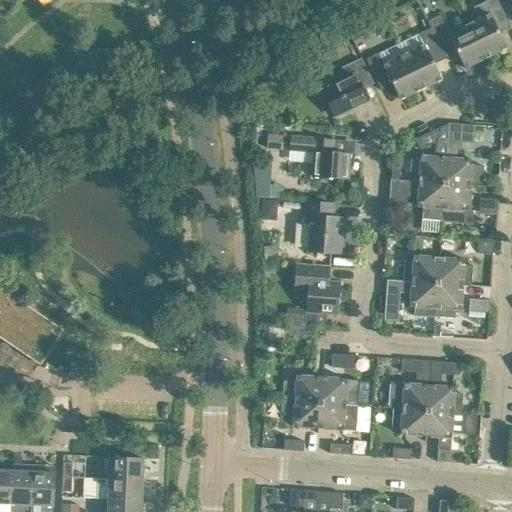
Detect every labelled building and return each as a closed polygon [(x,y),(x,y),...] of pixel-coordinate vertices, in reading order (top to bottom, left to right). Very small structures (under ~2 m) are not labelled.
[(510,26),(508,22),(497,0),(488,0),(483,3),(473,8),(479,19),(469,24),(485,58),(506,48),(499,32),(510,26)] [(440,15),(427,21),(431,28),(441,48),(452,42),(455,48),(465,68),(485,58),(469,24),(449,34),(440,15)] [(377,22),(373,32),(386,38),(390,28),(377,22)] [(418,34),(399,43),(404,54),(421,89),(442,79),(432,59),(429,54),(441,48),(431,28),(418,34)] [(379,53),(366,59),(376,79),(388,74),(390,79),(400,100),(421,89),(404,54),(384,64),(379,53)] [(362,89),(373,83),(361,58),(329,73),(335,85),(322,91),(334,116),(368,99),(362,89)] [(302,65),(287,71),(290,81),(306,75),(302,65)] [(463,124),(462,139),(474,140),(476,125),(463,124)] [(416,138),(414,139),(420,150),(435,142),(430,131),(416,138)] [(266,148),(282,150),(283,134),(267,133),(266,148)] [(290,136),(289,151),(302,152),(300,175),(328,177),(348,179),(350,153),(333,152),(334,140),(314,138),(302,137),(290,136)] [(445,183),(446,158),(421,156),(421,160),(411,159),(409,180),(419,181),(445,183)] [(470,185),(470,186),(482,186),(484,165),(472,165),(472,160),(446,158),(445,183),(470,185)] [(399,166),(392,166),(391,179),(399,179),(399,166)] [(442,216),(445,183),(419,181),(417,207),(423,207),(422,219),(441,221),(441,216),(442,216)] [(468,211),(470,186),(470,185),(445,183),(442,216),(441,216),(441,221),(441,222),(461,223),(463,210),(468,211)] [(409,206),(410,194),(390,192),(389,205),(409,206)] [(271,220),(273,200),(263,199),(261,219),(271,220)] [(496,213),(497,200),(481,199),(480,212),(496,213)] [(305,222),(310,223),(308,251),(343,254),(345,218),(333,217),(334,203),(307,201),(305,222)] [(415,235),(414,248),(422,249),(423,236),(415,235)] [(493,255),(494,241),(478,240),(477,253),(493,255)] [(264,261),(278,259),(276,245),(263,246),(264,261)] [(437,283),(439,257),(414,255),(413,261),(404,260),(403,281),(412,281),(437,283)] [(472,265),(464,264),(465,259),(439,257),(437,283),(463,285),(471,285),(472,265)] [(308,289),(306,312),(338,315),(341,282),(329,281),(330,266),(296,263),(294,289),(308,289)] [(434,317),(437,283),(412,281),(410,307),(414,307),(414,315),(434,317)] [(461,310),(463,285),(437,283),(434,317),(455,318),(455,310),(461,310)] [(0,325),(17,300),(0,289),(0,325)] [(400,297),(386,296),(384,320),(398,321),(400,297)] [(470,298),(468,312),(489,313),(489,303),(490,300),(470,298)] [(27,307),(7,336),(42,359),(62,330),(27,307)] [(286,325),(301,326),(302,315),(287,313),(286,325)] [(301,327),(301,326),(286,325),(285,326),(288,326),(287,338),(311,340),(312,328),(301,327)] [(332,354),(331,367),(353,368),(354,355),(332,354)] [(402,359),(401,371),(417,373),(418,360),(402,359)] [(445,362),(444,374),(460,375),(461,363),(445,362)] [(284,374),(282,399),(320,402),(322,377),(284,374)] [(322,377),(320,402),(358,405),(360,380),(322,377)] [(429,385),(404,383),(391,382),(389,407),(394,407),(394,408),(428,411),(429,385)] [(461,413),(461,412),(462,393),(455,393),(455,387),(429,385),(428,411),(461,413)] [(318,428),(320,402),(282,399),(280,420),(293,421),(292,426),(318,428)] [(320,402),(318,428),(356,431),(358,405),(320,402)] [(426,436),(428,411),(394,408),(392,428),(401,429),(400,434),(426,436)] [(428,411),(426,436),(439,437),(438,449),(450,450),(452,433),(464,434),(465,413),(461,412),(461,413),(428,411)] [(468,412),(467,434),(479,434),(479,412),(468,412)] [(304,441),(284,440),(284,449),(303,451),(304,441)] [(342,454),(348,454),(349,444),(330,443),(329,453),(342,454)] [(411,459),(411,451),(412,449),(393,447),(392,458),(411,459)] [(438,449),(437,461),(457,462),(458,450),(450,450),(438,449)] [(109,479),(142,480),(143,458),(110,457),(109,479)] [(72,477),(72,474),(73,462),(63,462),(63,477),(72,477)] [(32,504),(33,466),(13,465),(13,471),(12,471),(11,503),(32,504)] [(55,467),(33,466),(32,504),(42,505),(41,511),(52,511),(53,505),(55,467)] [(0,511),(10,511),(11,503),(12,471),(0,470),(0,511)] [(63,477),(62,491),(72,492),(72,477),(63,477)] [(83,478),(83,498),(109,499),(141,501),(142,480),(109,479),(83,478)] [(291,497),(290,505),(303,507),(303,498),(304,490),(291,489),(291,497)] [(330,500),(329,508),(342,509),(342,501),(343,493),(330,492),(330,500)] [(371,509),(372,495),(358,494),(357,508),(371,509)] [(396,497),(395,510),(413,511),(413,506),(414,498),(396,497)] [(140,511),(141,501),(109,499),(107,511),(140,511)] [(439,508),(438,511),(451,511),(452,509),(452,501),(440,500),(439,508)]
